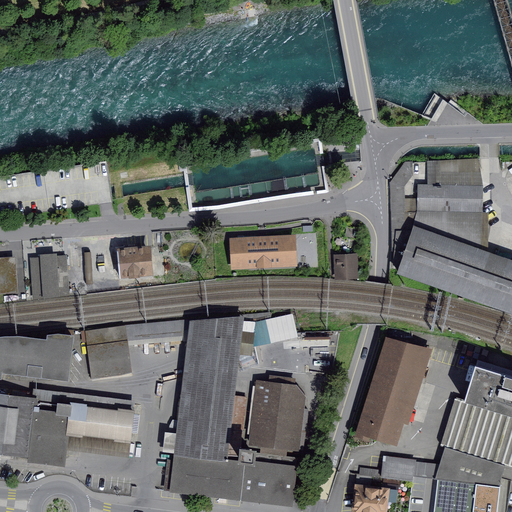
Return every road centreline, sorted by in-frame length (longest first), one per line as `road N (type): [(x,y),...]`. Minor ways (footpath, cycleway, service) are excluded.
road 1 (unclassified): [(380,197),(236,218),(0,234)]
road 2 (residential): [(318,511),(374,325),(383,264),(380,197)]
road 3 (residential): [(371,145),(345,0)]
road 4 (residential): [(511,130),(410,134),(371,145)]
